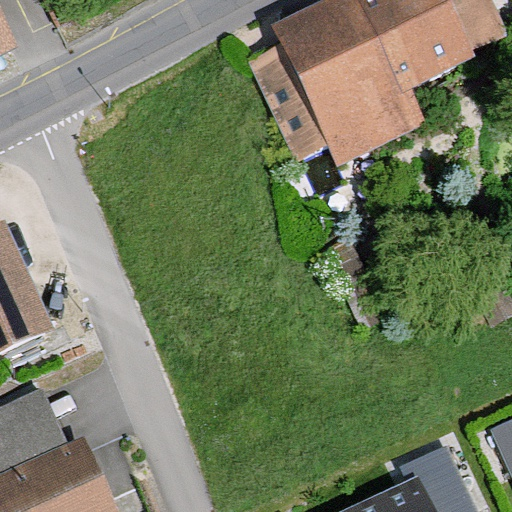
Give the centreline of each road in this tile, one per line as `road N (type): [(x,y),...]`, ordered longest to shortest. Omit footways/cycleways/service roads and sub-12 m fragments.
road 1 (residential): [(31,98),(191,511)]
road 2 (secondary): [(209,0),(31,98)]
